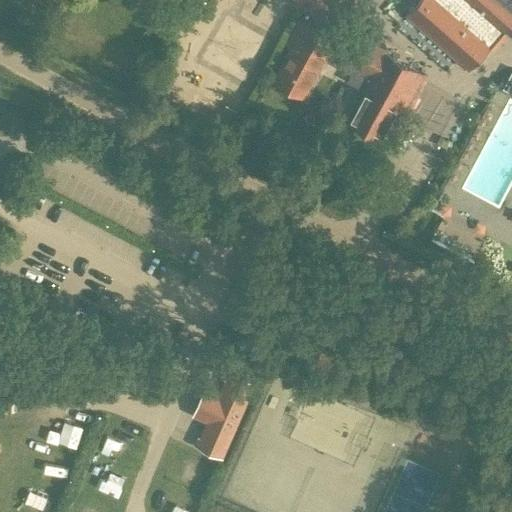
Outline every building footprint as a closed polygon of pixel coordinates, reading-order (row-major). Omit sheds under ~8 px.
[(301,19),(294,31),(325,49),(350,0),(290,0),(289,2),(313,15),(309,23),(301,19)] [(511,0),(407,0),(406,2),(412,7),(407,13),(471,68),(504,30),(502,29),(511,18),(511,0)] [(351,120),(379,135),(396,105),(406,111),(427,74),(345,29),(332,53),(355,66),(348,79),(368,90),(351,120)] [(325,49),(294,31),(288,43),(292,45),(275,79),(303,94),(325,49)] [(511,69),(502,88),(511,92),(511,69)] [(196,443),(219,453),(220,453),(252,380),(228,369),(217,394),(203,388),(192,412),(207,418),(196,443)] [(511,511),(511,493),(506,489),(491,511),(511,511)] [(45,508),(43,511),(55,511),(60,499),(41,492),(36,505),(45,508)]
